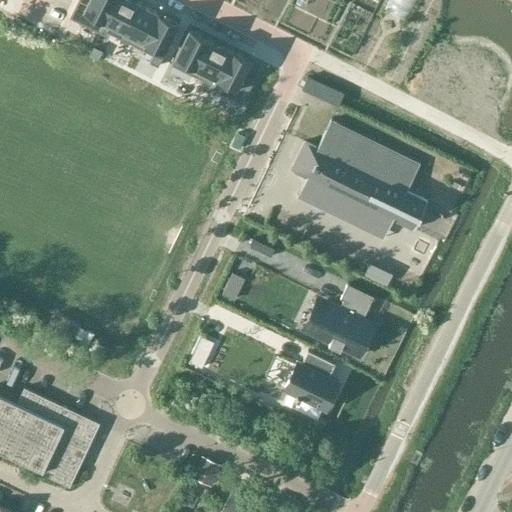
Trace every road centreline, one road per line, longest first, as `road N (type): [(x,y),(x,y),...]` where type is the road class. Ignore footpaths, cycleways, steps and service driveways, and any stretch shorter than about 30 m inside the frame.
road 1 (residential): [(130,403),(301,50),(196,0)]
road 2 (residential): [(357,511),(511,202)]
road 3 (residential): [(355,511),(130,403)]
road 4 (residential): [(130,403),(3,343)]
